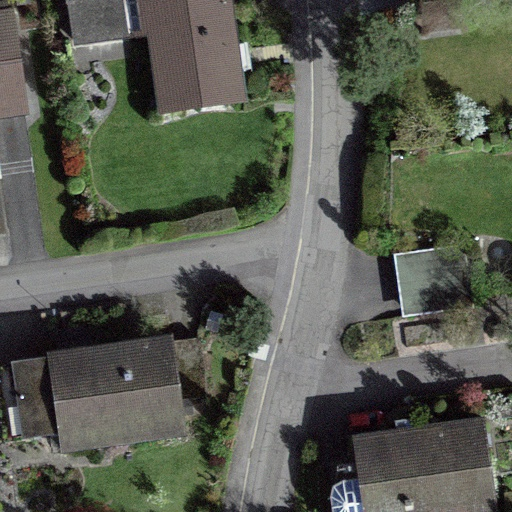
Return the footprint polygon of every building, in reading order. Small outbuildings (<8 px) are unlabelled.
[(243,101),(227,0),(65,0),(67,5),(71,4),(77,44),(150,33),(162,113),(243,101)] [(0,111),(22,108),(24,111),(15,46),(0,47),(0,111)] [(408,284),(468,276),(464,246),(403,254),(408,284)] [(472,306),(468,276),(408,284),(412,315),(472,306)] [(207,396),(199,338),(13,364),(15,380),(0,381),(0,410),(5,443),(61,435),(63,448),(183,431),(178,400),(207,396)] [(360,480),(333,488),(331,496),(333,511),(414,511),(446,507),(446,511),(495,511),(483,425),(415,435),(413,420),(395,423),(397,438),(355,444),(360,480)]
